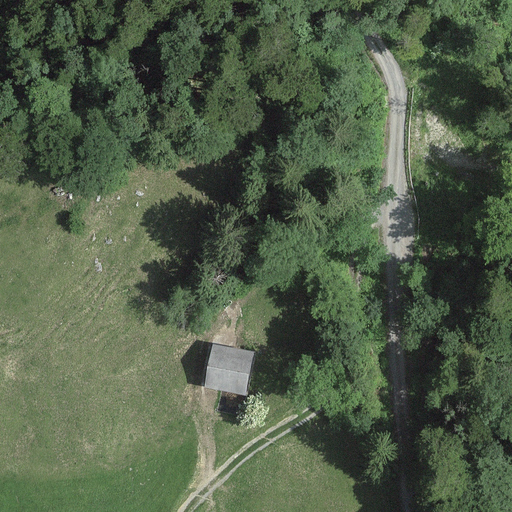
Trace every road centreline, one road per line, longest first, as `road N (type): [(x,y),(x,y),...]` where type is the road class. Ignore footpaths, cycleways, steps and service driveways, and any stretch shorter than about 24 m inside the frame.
road 1 (track): [(404,511),(389,181),(401,95),(342,0)]
road 2 (track): [(192,511),(212,481),(319,403),(352,353),(352,272),(362,222),(389,181)]
road 3 (track): [(237,298),(233,324),(207,338),(194,372),(212,481)]
